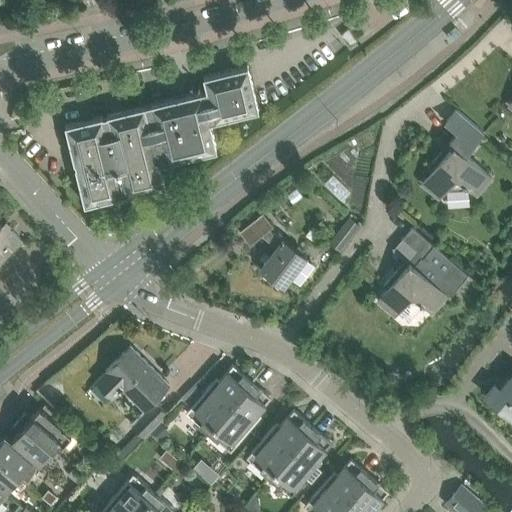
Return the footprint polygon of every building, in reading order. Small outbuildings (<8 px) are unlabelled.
[(348,26),(340,32),(350,46),(358,40),(348,26)] [(457,27),(447,35),(451,41),(461,33),(457,27)] [(144,104),(159,163),(216,149),(209,121),(258,109),(247,64),(203,75),(206,89),(144,104)] [(28,99),(19,100),(20,109),(30,107),(28,99)] [(158,163),(159,163),(144,104),(65,124),(84,203),(163,184),(158,163)] [(484,132),(478,126),(456,108),(445,121),(457,131),(448,142),(452,145),(445,154),(441,151),(427,167),(431,170),(421,181),(439,196),(448,186),(466,184),(476,193),(491,175),(466,154),(484,132)] [(314,264),(304,257),(306,255),(283,237),(282,238),(268,227),(272,224),(263,212),(240,231),(250,242),(261,233),(277,245),(261,266),(284,284),(290,276),(300,284),(314,264)] [(360,225),(356,222),(349,216),(329,242),(340,251),(360,225)] [(0,263),(22,240),(9,228),(11,226),(6,221),(2,226),(0,224),(0,263)] [(387,287),(377,299),(395,314),(412,294),(432,311),(446,294),(449,297),(469,273),(466,271),(412,225),(401,238),(414,249),(397,268),(383,284),(387,287)] [(130,421),(144,435),(167,412),(152,398),(169,382),(131,343),(105,369),(106,370),(97,379),(112,395),(122,385),(144,407),(130,421)] [(208,430),(252,379),(233,363),(216,383),(212,380),(191,405),(194,408),(189,414),(208,430)] [(511,368),(496,386),(491,382),(481,395),(511,421),(511,420),(511,368)] [(253,415),(270,395),(252,379),(208,430),(227,446),(232,440),(236,443),(257,418),(253,415)] [(62,384),(46,388),(49,401),(65,397),(62,384)] [(19,417),(53,446),(59,440),(63,443),(71,433),(39,406),(31,416),(25,411),(24,411),(19,417)] [(269,475),(312,424),(294,408),(277,428),(273,424),(251,449),(255,453),(250,459),(269,475)] [(39,463),(53,446),(19,417),(13,424),(19,429),(11,438),(11,439),(39,463)] [(159,422),(150,430),(160,439),(168,431),(159,422)] [(314,460),(331,440),(312,424),(269,475),(288,491),(293,485),(296,488),(318,463),(314,460)] [(11,439),(11,438),(5,433),(0,439),(0,458),(19,474),(19,475),(28,482),(38,463),(39,463),(11,439)] [(116,454),(121,458),(122,460),(143,439),(137,433),(116,454)] [(85,457),(92,464),(100,455),(93,448),(85,457)] [(171,451),(164,460),(173,468),(180,459),(171,451)] [(110,455),(106,458),(115,467),(119,464),(110,455)] [(312,511),(336,511),(370,473),(351,457),(334,477),(330,473),(308,498),(312,502),(307,508),(312,511)] [(0,487),(5,491),(19,475),(19,474),(0,458),(0,487)] [(67,473),(77,482),(84,473),(74,465),(67,473)] [(211,480),(217,473),(209,466),(203,473),(211,480)] [(371,509),(388,489),(370,473),(336,511),(374,511),(375,511),(371,509)] [(137,511),(156,491),(137,475),(132,481),(128,478),(106,503),(110,506),(104,511),(137,511)] [(461,483),(453,492),(475,511),(477,511),(485,503),(461,483)] [(52,503),(58,496),(49,488),(43,495),(52,503)] [(170,511),(174,507),(156,491),(137,511),(170,511)] [(261,505),(260,495),(255,491),(246,501),(257,510),(261,505)] [(475,511),(453,492),(445,502),(456,511),(475,511)]
